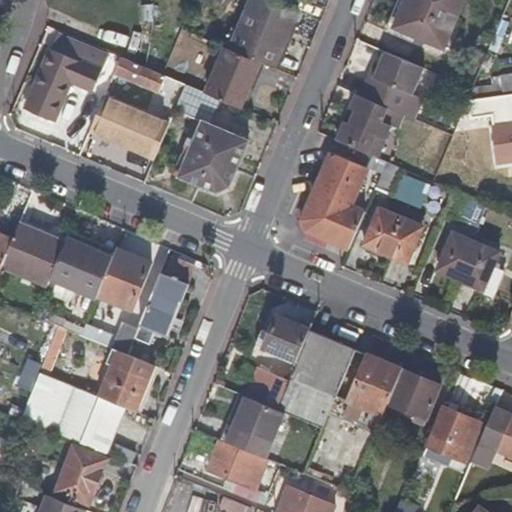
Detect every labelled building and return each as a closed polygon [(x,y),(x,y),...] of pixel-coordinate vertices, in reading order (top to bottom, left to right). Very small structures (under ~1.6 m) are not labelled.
[(301,9),(278,0),(253,0),(233,48),(264,62),(276,67),(301,9)] [(466,0),(407,0),(396,27),(446,49),(466,0)] [(165,2),(154,3),(156,20),(167,18),(165,2)] [(154,3),(145,4),(145,20),(156,20),(154,3)] [(53,49),(51,48),(26,106),(57,121),(75,81),(95,90),(111,54),(60,33),(53,49)] [(233,48),(226,46),(207,92),(223,99),(245,108),(264,62),(233,48)] [(380,63),(376,61),(361,96),(407,116),(426,70),(386,52),(380,63)] [(125,57),(118,73),(175,99),(183,81),(164,73),(149,67),(125,57)] [(511,74),(504,75),(496,79),(496,89),(476,95),(477,101),(511,96),(511,74)] [(177,109),(204,121),(181,176),(218,192),(232,187),(251,140),(212,123),(223,99),(207,92),(188,84),(177,109)] [(350,109),(356,111),(351,123),(347,121),(338,140),(372,155),(379,137),(389,142),(395,126),(402,130),(407,116),(361,96),(357,94),(350,109)] [(150,162),(167,123),(105,96),(88,135),(150,162)] [(511,96),(477,101),(472,102),(474,119),(491,117),(491,112),(508,109),(507,104),(511,103),(511,96)] [(412,109),(409,117),(455,137),(459,130),(412,109)] [(511,124),(508,125),(496,127),(500,166),(511,164),(511,124)] [(389,142),(379,137),(372,155),(375,157),(382,159),(389,142)] [(372,155),(338,140),(304,220),(308,231),(352,251),(368,210),(357,204),(373,169),(370,168),(375,157),(372,155)] [(403,169),(388,162),(378,190),(390,196),(403,169)] [(402,175),(393,199),(421,209),(430,185),(402,175)] [(473,199),(459,193),(448,220),(460,226),(463,223),(473,199)] [(9,210),(0,206),(0,278),(4,268),(16,239),(0,231),(9,210)] [(424,229),(383,210),(368,245),(410,264),(424,229)] [(22,223),(16,239),(4,268),(49,287),(55,272),(67,242),(22,223)] [(502,254),(456,235),(441,271),(486,292),(502,254)] [(69,237),(67,242),(55,272),(100,290),(114,256),(69,237)] [(114,256),(100,290),(97,299),(133,314),(153,262),(118,247),(114,256)] [(195,267),(167,255),(160,273),(188,285),(195,267)] [(188,285),(160,273),(139,327),(167,338),(188,285)] [(40,307),(37,318),(59,327),(68,331),(82,336),(86,325),(88,321),(71,314),(69,319),(40,307)] [(309,330),(276,317),(262,349),(295,363),(309,330)] [(118,338),(86,325),(82,336),(113,349),(114,349),(118,338)] [(68,331),(59,327),(41,373),(51,377),(68,331)] [(121,330),(118,338),(114,349),(128,355),(136,335),(121,330)] [(295,363),(288,382),(276,411),(285,414),(322,429),(328,416),(355,351),(309,330),(295,363)] [(106,363),(111,365),(97,397),(99,398),(126,409),(137,414),(156,366),(128,355),(114,349),(113,349),(106,363)] [(402,369),(355,351),(328,416),(374,434),(387,405),(402,369)] [(269,368),(257,363),(242,397),(243,398),(255,402),(268,373),(269,368)] [(442,386),(402,369),(387,405),(426,421),(442,386)] [(51,377),(41,373),(23,419),(81,444),(99,398),(97,397),(51,377)] [(288,382),(268,373),(255,402),(276,411),(288,382)] [(242,397),(237,395),(218,440),(225,443),(243,398),(242,397)] [(126,409),(99,398),(81,444),(107,455),(112,443),(126,409)] [(255,402),(243,398),(225,443),(266,460),(285,414),(276,411),(255,402)] [(481,423),(444,408),(425,452),(450,464),(453,458),(464,463),(481,423)] [(511,417),(493,409),(478,446),(504,457),(498,471),(511,476),(511,417)] [(225,443),(218,440),(206,470),(236,482),(231,494),(256,504),(260,493),(256,491),(268,460),(266,460),(225,443)] [(135,454),(112,443),(107,455),(131,465),(135,454)] [(107,460),(74,446),(56,492),(89,506),(107,460)] [(9,453),(0,448),(0,461),(5,464),(9,453)] [(32,483),(2,471),(0,475),(0,500),(21,509),(32,483)] [(287,485),(276,511),(332,511),(335,505),(287,485)] [(87,511),(47,495),(40,511),(87,511)] [(218,509),(224,511),(247,511),(249,508),(222,498),(218,509)]
